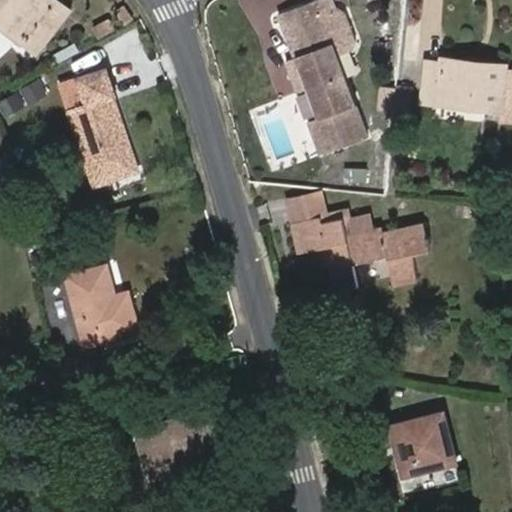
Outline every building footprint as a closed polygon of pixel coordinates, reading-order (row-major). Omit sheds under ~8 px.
[(52,0),(50,2),(47,0),(0,0),(0,18),(26,39),(35,27),(49,38),(71,10),(58,0),(52,0)] [(338,8),(334,0),(311,0),(278,13),(295,57),(284,61),(295,93),(307,90),(318,119),(306,122),(317,154),(369,135),(336,40),(347,36),(349,35),(351,27),(346,12),(338,8)] [(40,50),(49,38),(35,27),(26,39),(40,50)] [(443,58),(443,61),(428,59),(424,99),(503,108),(502,117),(511,118),(511,69),(507,69),(508,64),(443,58)] [(108,68),(83,77),(92,104),(71,111),(98,183),(119,176),(113,158),(134,152),(114,97),(117,95),(108,68)] [(26,104),(19,92),(0,102),(7,114),(26,104)] [(119,176),(140,168),(134,152),(113,158),(119,176)] [(317,191),(289,196),(295,221),(322,215),(317,191)] [(372,216),(352,219),(351,210),(322,215),(323,221),(344,217),(346,233),(374,227),(372,216)] [(322,215),(295,221),(293,221),(299,249),(327,245),(337,290),(358,287),(354,262),(388,255),(393,282),(417,277),(413,252),(430,248),(424,221),(383,230),(382,225),(374,227),(346,233),(344,217),(323,221),(322,215)] [(115,293),(108,264),(68,276),(88,344),(102,340),(99,333),(116,329),(118,336),(140,329),(132,301),(118,304),(115,293)] [(132,301),(129,290),(115,293),(118,304),(132,301)] [(240,455),(229,407),(141,425),(153,474),(240,455)] [(456,460),(445,411),(392,423),(404,472),(456,460)] [(86,430),(82,413),(71,416),(75,432),(86,430)]
